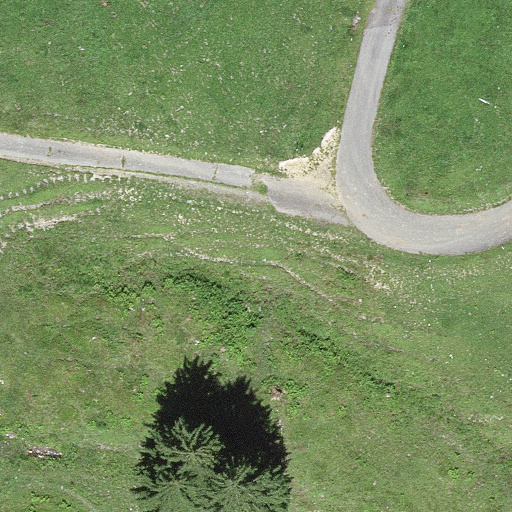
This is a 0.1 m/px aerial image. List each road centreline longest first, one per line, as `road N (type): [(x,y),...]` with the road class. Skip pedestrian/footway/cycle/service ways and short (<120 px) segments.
road 1 (track): [(369,207),(0,153)]
road 2 (track): [(369,207),(355,148),(392,0)]
road 3 (track): [(511,219),(466,234),(422,234),(387,224),(369,207)]
